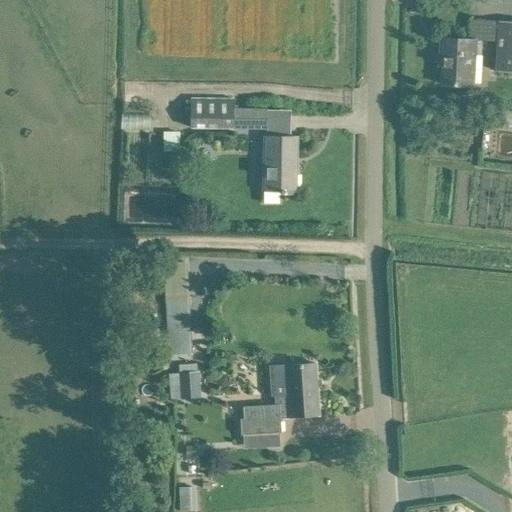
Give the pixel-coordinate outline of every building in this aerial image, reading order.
[(511,22),(499,22),(497,71),(511,71),(511,22)] [(477,40),(461,39),(441,38),(440,59),(445,59),(445,65),(443,65),(442,84),(475,86),(477,40)] [(234,99),(190,99),(189,127),(265,128),(265,110),(234,110),(234,99)] [(266,191),(266,202),(282,203),(282,191),(295,191),(296,137),(276,137),(267,136),(267,171),(266,191)] [(185,262),(164,263),(168,354),(189,353),(185,262)] [(178,373),(169,374),(170,399),(199,398),(197,372),(196,363),(178,364),(178,373)] [(284,365),(286,395),(281,396),(277,400),(277,405),(243,406),(243,420),(240,420),(241,435),(280,432),(279,417),(287,417),(318,415),(314,363),(284,365)]
